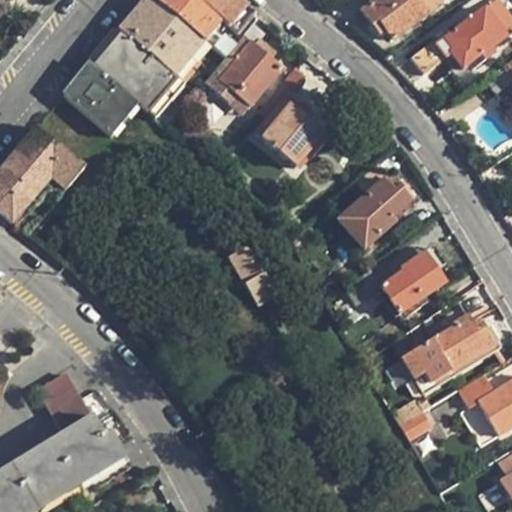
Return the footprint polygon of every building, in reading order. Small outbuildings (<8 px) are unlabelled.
[(188,0),(148,0),(147,1),(202,46),(208,51),(222,62),(232,50),(215,35),(221,26),(188,0)] [(188,0),(221,26),(228,32),(246,10),(233,0),(188,0)] [(376,0),(360,13),(371,28),(377,23),(386,35),(393,43),(441,6),(437,0),(376,0)] [(147,1),(118,35),(173,81),(202,46),(147,1)] [(511,25),(494,1),(483,10),(505,39),(511,33),(511,25)] [(254,17),(246,10),(228,32),(236,39),(254,17)] [(432,45),(411,60),(424,76),(448,57),(461,73),(479,59),(492,50),(505,39),(483,10),(445,40),(434,48),(432,45)] [(380,40),(386,35),(377,23),(371,28),(380,40)] [(222,62),(202,86),(228,110),(235,101),(247,112),(280,74),(269,64),(253,50),(259,44),(263,39),(250,29),(232,50),(222,62)] [(434,48),(445,40),(439,32),(428,39),(432,45),(434,48)] [(118,35),(90,70),(137,109),(145,116),(173,81),(118,35)] [(259,44),(253,50),(269,64),(276,58),(259,44)] [(208,51),(202,46),(173,81),(179,86),(208,51)] [(497,56),(492,50),(479,59),(484,65),(497,56)] [(511,63),(500,72),(511,89),(511,106),(500,115),(511,132),(511,63)] [(90,70),(62,101),(105,137),(132,105),(90,70)] [(262,124),(251,138),(285,164),(313,131),(308,128),(298,120),(303,114),(287,101),(304,82),(293,73),(265,106),(273,112),(262,124)] [(183,89),(173,81),(145,116),(154,123),(183,89)] [(239,120),(247,112),(235,101),(228,110),(239,120)] [(137,109),(132,105),(105,137),(110,141),(137,109)] [(273,112),(265,106),(255,117),(262,124),(273,112)] [(303,114),(298,120),(308,128),(313,122),(303,114)] [(285,164),(294,172),(321,138),(313,131),(285,164)] [(82,172),(35,133),(0,172),(0,216),(1,218),(8,223),(36,190),(43,181),(48,186),(60,198),(82,172)] [(375,178),(370,173),(356,186),(360,191),(375,178)] [(48,186),(43,181),(36,190),(41,195),(48,186)] [(390,182),(384,187),(392,195),(397,190),(390,182)] [(380,183),(337,223),(363,253),(393,226),(390,222),(410,204),(397,190),(392,195),(384,187),(380,183)] [(36,190),(8,223),(14,227),(41,195),(36,190)] [(414,209),(410,204),(390,222),(393,226),(414,209)] [(165,245),(156,251),(163,262),(172,256),(165,245)] [(247,251),(227,262),(241,287),(259,272),(247,251)] [(431,251),(421,257),(434,276),(443,269),(431,251)] [(400,277),(378,291),(398,320),(442,288),(434,276),(421,257),(398,273),(400,277)] [(259,272),(240,288),(257,310),(274,299),(259,272)] [(367,275),(346,292),(357,307),(373,294),(378,291),(367,275)] [(392,323),(398,320),(378,291),(373,294),(392,323)] [(492,351),(476,324),(470,328),(466,321),(400,361),(420,395),(492,351)] [(492,351),(498,348),(481,321),(476,324),(492,351)] [(423,400),(500,353),(498,348),(492,351),(420,395),(423,400)] [(66,445),(0,484),(0,511),(25,511),(84,477),(88,484),(96,499),(128,480),(120,465),(103,438),(66,375),(35,393),(61,436),(66,445)] [(466,412),(476,407),(496,442),(511,432),(511,385),(492,397),(482,380),(456,395),(466,412)] [(422,416),(430,411),(424,401),(415,406),(422,416)] [(415,406),(393,420),(399,430),(422,416),(415,406)] [(480,451),(496,442),(476,407),(460,415),(480,451)] [(399,430),(407,443),(430,429),(422,416),(399,430)] [(110,433),(103,438),(120,465),(127,461),(110,433)] [(0,484),(66,445),(61,436),(0,472),(0,484)] [(511,474),(505,462),(496,468),(504,481),(499,484),(501,487),(509,503),(511,507),(511,474)] [(41,511),(88,484),(84,477),(25,511),(41,511)] [(492,511),(509,503),(501,487),(476,500),(482,511),(492,511)]
